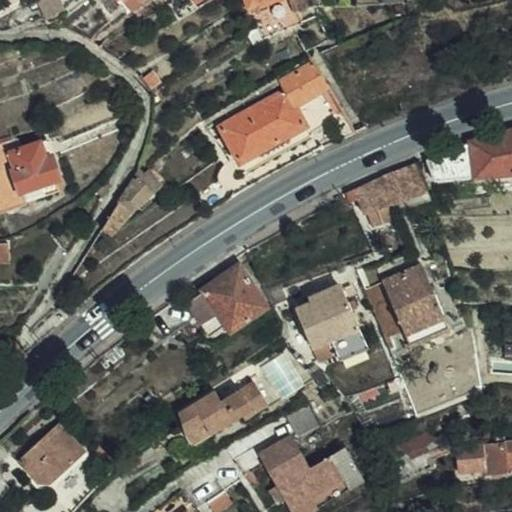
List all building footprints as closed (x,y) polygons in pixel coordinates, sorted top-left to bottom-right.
[(300,3),(298,0),(270,0),(276,12),(300,3)] [(311,115),(320,130),(340,120),(339,118),(337,114),(335,111),(333,107),(331,103),(328,100),(326,95),(324,92),(321,88),(318,84),(316,80),(313,76),(311,72),(308,67),(306,64),(304,60),(301,57),(300,53),(297,49),(265,69),(270,77),(207,113),(226,149),(291,114),(296,123),(311,115)] [(26,130),(6,136),(3,123),(0,123),(0,195),(44,180),(42,169),(47,168),(37,138),(28,140),(26,130)] [(511,169),(511,128),(501,131),(477,139),(452,148),(428,157),(438,176),(511,169)] [(425,188),(412,161),(377,176),(387,203),(425,188)] [(141,185),(128,205),(138,219),(167,195),(152,176),(145,182),(143,179),(141,185)] [(387,203),(377,176),(346,190),(356,215),(387,203)] [(121,237),(138,219),(128,205),(107,236),(116,243),(121,237)] [(0,258),(11,258),(10,240),(0,240),(0,258)] [(187,299),(184,300),(192,312),(195,317),(197,320),(214,309),(224,323),(227,327),(263,305),(249,283),(259,277),(247,256),(200,287),(201,289),(187,299)] [(405,330),(444,314),(422,260),(382,277),(405,330)] [(263,305),(270,301),(264,287),(259,277),(249,283),(263,305)] [(279,298),(294,333),(318,322),(326,341),(327,344),(350,334),(326,279),(279,298)] [(168,326),(192,312),(184,300),(187,299),(180,290),(176,293),(159,304),(143,317),(157,334),(168,326)] [(214,309),(197,320),(207,333),(224,323),(214,309)] [(444,314),(405,330),(410,342),(449,325),(444,314)] [(318,322),(294,333),(302,351),(326,341),(318,322)] [(204,419),(210,430),(241,413),(244,417),(266,403),(254,382),(221,399),(215,389),(179,410),(184,431),(204,419)] [(319,422),(303,398),(284,410),(298,433),(319,422)] [(25,469),(36,468),(71,437),(45,410),(5,447),(25,469)] [(204,419),(184,431),(190,441),(210,430),(204,419)] [(288,510),(341,479),(346,487),(358,480),(329,429),(295,448),(282,425),(250,444),(288,510)] [(511,440),(458,445),(460,469),(487,466),(487,474),(509,472),(508,462),(511,461),(511,440)] [(341,479),(288,510),(289,511),(303,511),(346,487),(341,479)] [(216,511),(233,501),(226,489),(209,500),(216,511)] [(178,511),(171,502),(157,511),(178,511)]
